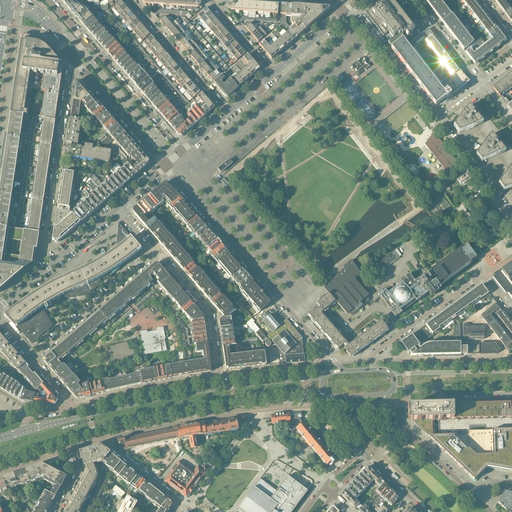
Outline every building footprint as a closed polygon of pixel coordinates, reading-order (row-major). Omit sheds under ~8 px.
[(81,8),(83,4),(84,0),(83,0),(78,0),(77,5),(70,11),(74,14),(81,8)] [(403,12),(398,6),(396,4),(393,0),(380,0),(379,1),(380,2),(378,4),(400,33),(402,36),(405,34),(409,40),(417,33),(410,25),(401,13),(403,12)] [(451,16),(441,3),(438,0),(424,0),(442,23),(451,16)] [(496,27),(484,12),(475,0),(461,0),(488,35),(489,36),(482,42),(480,39),(464,51),(465,52),(474,64),(493,50),(494,49),(495,49),(496,48),(497,47),(498,47),(499,46),(500,45),(501,44),(501,43),(505,40),(496,29),(495,30),(494,29),(496,27)] [(71,1),(66,5),(70,11),(77,5),(72,2),(71,1)] [(120,1),(118,2),(112,8),(116,11),(124,5),(120,1)] [(241,2),(233,1),(233,10),(240,11),(241,2)] [(511,7),(507,1),(499,7),(505,14),(511,7)] [(248,2),(241,2),(240,11),(248,11),(248,2)] [(256,3),(248,2),(248,11),(255,12),(256,3)] [(263,3),(256,3),(255,12),(263,12),(263,3)] [(271,4),(263,3),(263,12),(270,13),(271,4)] [(469,82),(428,29),(408,45),(399,33),(400,33),(378,4),(377,3),(371,8),(365,12),(368,15),(368,16),(375,25),(374,25),(378,31),(379,31),(383,37),(384,36),(389,32),(391,34),(392,33),(395,37),(388,42),(392,48),(391,49),(435,107),(437,106),(437,105),(441,102),(442,103),(451,96),(452,96),(452,95),(459,90),(460,89),(461,89),(462,89),(462,87),(469,82)] [(77,18),(86,10),(89,7),(83,4),(81,8),(74,14),(77,18)] [(278,5),(271,4),(270,13),(278,13),(278,5)] [(124,5),(116,11),(119,15),(127,8),(124,5)] [(281,5),(279,25),(280,26),(293,41),(330,9),(329,9),(281,5)] [(127,8),(119,15),(122,19),(130,12),(127,8)] [(206,8),(204,10),(197,15),(201,19),(209,12),(206,8)] [(87,10),(86,10),(77,18),(80,22),(89,14),(90,13),(87,10)] [(187,12),(171,11),(158,10),(153,14),(155,17),(159,14),(185,16),(189,20),(192,17),(187,12)] [(130,12),(122,19),(126,23),(134,16),(130,12)] [(209,12),(201,19),(204,23),(212,15),(209,12)] [(89,14),(80,22),(83,26),(92,18),(94,17),(92,15),(91,16),(89,14)] [(101,26),(110,18),(104,15),(97,21),(95,22),(87,29),(91,34),(99,26),(101,26)] [(212,15),(204,23),(207,27),(216,19),(212,15)] [(473,43),(461,27),(452,15),(451,16),(442,23),(464,51),(473,43)] [(134,16),(126,23),(129,27),(137,20),(134,16)] [(164,17),(160,21),(166,28),(171,24),(169,23),(164,17)] [(92,18),(83,26),(87,29),(95,22),(97,21),(95,19),(94,20),(92,18)] [(216,19),(207,27),(211,30),(219,23),(216,19)] [(369,19),(365,22),(377,36),(380,34),(372,24),(373,23),(369,19)] [(137,20),(129,27),(132,30),(140,23),(137,20)] [(97,41),(116,25),(113,21),(104,29),(94,38),(97,41)] [(171,24),(166,28),(170,32),(178,25),(175,21),(174,21),(171,24)] [(140,23),(132,30),(135,34),(143,27),(140,23)] [(219,23),(211,30),(214,34),(222,27),(219,23)] [(249,23),(245,27),(251,34),(256,31),(249,23)] [(100,45),(119,28),(116,25),(97,41),(100,45)] [(178,25),(170,32),(173,36),(181,28),(178,25)] [(104,29),(101,26),(99,26),(91,34),(94,38),(104,29)] [(293,41),(280,26),(276,30),(289,45),(293,41)] [(143,27),(135,34),(139,38),(147,31),(143,27)] [(222,27),(214,34),(217,38),(226,31),(222,27)] [(260,27),(256,31),(251,34),(255,38),(263,31),(260,27)] [(103,48),(112,40),(122,32),(119,28),(100,45),(103,48)] [(181,28),(173,36),(176,40),(185,32),(181,28)] [(289,45),(276,30),(272,33),(284,48),(289,45)] [(147,31),(139,38),(142,42),(150,35),(147,31)] [(226,31),(217,38),(220,42),(229,34),(226,31)] [(263,31),(255,38),(258,42),(266,35),(263,31)] [(185,32),(176,40),(180,43),(188,36),(185,32)] [(395,37),(392,33),(391,34),(389,32),(384,36),(388,42),(395,37)] [(284,48),(272,33),(267,37),(280,52),(284,48)] [(229,34),(220,42),(224,46),(232,38),(229,34)] [(61,83),(64,68),(63,67),(63,63),(60,63),(58,60),(60,59),(50,48),(48,46),(46,45),(45,44),(44,43),(43,42),(41,41),(40,41),(39,41),(38,40),(36,40),(34,40),(34,42),(29,41),(30,36),(22,35),(14,89),(14,90),(11,113),(27,116),(31,90),(46,92),(60,94),(61,88),(61,83)] [(151,36),(143,43),(146,47),(154,40),(151,36)] [(188,36),(180,43),(183,47),(191,40),(188,36)] [(280,52),(267,37),(263,41),(269,48),(276,56),(278,54),(280,52)] [(232,38),(224,46),(227,49),(235,42),(232,38)] [(106,52),(115,44),(112,40),(103,48),(106,52)] [(154,40),(146,47),(149,50),(157,44),(154,40)] [(191,40),(183,47),(186,51),(195,44),(191,40)] [(269,48),(263,41),(259,45),(265,52),(269,48)] [(235,42),(227,49),(230,53),(239,46),(235,42)] [(115,44),(106,52),(109,55),(118,47),(115,44)] [(157,44),(149,50),(153,54),(161,47),(157,44)] [(195,44),(186,51),(189,55),(198,47),(195,44)] [(239,46),(230,53),(234,57),(242,50),(239,46)] [(112,59),(121,51),(118,47),(109,55),(112,59)] [(161,47),(153,54),(156,58),(164,51),(161,47)] [(198,47),(189,55),(193,59),(201,51),(198,47)] [(124,54),(127,51),(124,48),(123,49),(121,51),(112,59),(115,62),(124,54)] [(276,56),(269,48),(265,52),(271,59),(276,56)] [(118,66),(132,53),(129,50),(127,51),(124,54),(115,62),(118,66)] [(242,50),(234,57),(237,61),(245,53),(242,50)] [(164,51),(156,58),(159,62),(167,55),(164,51)] [(201,51),(193,59),(196,62),(204,55),(201,51)] [(121,69),(135,57),(132,53),(118,66),(121,69)] [(247,54),(246,55),(243,58),(249,65),(254,62),(247,54)] [(167,55),(159,62),(163,66),(171,59),(167,55)] [(204,55),(196,62),(199,66),(208,59),(204,55)] [(124,73),(138,60),(135,57),(121,69),(124,73)] [(256,73),(249,65),(243,58),(239,62),(251,76),(256,73)] [(171,59),(163,66),(166,69),(174,62),(171,59)] [(208,59),(199,66),(202,70),(211,62),(208,59)] [(127,76),(141,63),(138,60),(124,73),(127,76)] [(130,80),(141,71),(141,70),(148,64),(145,61),(141,63),(127,76),(130,80)] [(174,62),(166,69),(169,73),(177,66),(174,62)] [(211,62),(202,70),(206,74),(214,66),(211,62)] [(251,76),(239,62),(234,65),(247,80),(251,76)] [(259,69),(256,64),(254,62),(249,65),(256,73),(259,69)] [(247,80),(234,65),(230,69),(243,84),(247,80)] [(177,66),(169,73),(172,77),(180,70),(177,66)] [(214,66),(206,74),(209,77),(217,70),(214,66)] [(136,87),(155,71),(152,67),(144,74),(133,83),(136,87)] [(243,84),(230,69),(226,73),(239,87),(243,84)] [(139,90),(150,81),(158,73),(155,70),(155,71),(136,87),(139,90)] [(180,70),(172,77),(176,81),(184,74),(180,70)] [(217,70),(209,77),(212,81),(221,74),(217,70)] [(133,83),(144,74),(141,71),(130,80),(133,83)] [(222,75),(213,82),(213,83),(216,87),(223,81),(224,83),(225,82),(224,80),(228,77),(225,73),(222,75)] [(184,74),(176,81),(179,84),(187,77),(184,74)] [(187,77),(179,84),(182,88),(190,81),(187,77)] [(238,88),(232,81),(228,77),(224,80),(225,82),(224,83),(225,83),(223,85),(224,86),(227,83),(234,91),(238,88)] [(325,77),(306,93),(309,97),(313,94),(314,95),(321,88),(320,86),(328,80),(325,77)] [(511,101),(508,105),(501,97),(511,88),(511,83),(507,77),(492,88),(500,98),(507,106),(511,112),(511,101)] [(148,100),(167,83),(164,80),(156,88),(145,97),(148,100)] [(79,81),(76,82),(75,89),(79,90),(83,86),(79,81)] [(142,94),(152,85),(153,84),(150,81),(139,90),(142,94)] [(190,81),(182,88),(185,92),(193,85),(190,81)] [(224,88),(223,86),(224,86),(223,85),(225,83),(224,83),(223,81),(216,87),(220,92),(224,88)] [(151,104),(170,87),(167,83),(148,100),(151,104)] [(234,91),(227,83),(224,86),(223,86),(224,88),(230,95),(234,91)] [(145,97),(156,88),(153,84),(152,85),(142,94),(145,97)] [(193,85),(185,92),(189,96),(197,89),(193,85)] [(79,90),(75,89),(74,94),(81,96),(87,91),(83,86),(79,90)] [(164,99),(170,93),(173,91),(170,87),(151,104),(154,108),(164,99)] [(230,95),(224,88),(220,92),(225,97),(227,97),(230,95)] [(197,89),(189,96),(192,99),(200,93),(197,89)] [(87,91),(81,96),(74,94),(73,100),(80,101),(82,101),(90,95),(87,91)] [(55,119),(59,97),(60,94),(46,92),(46,94),(44,94),(41,117),(55,119)] [(157,111),(173,97),(170,93),(164,99),(154,108),(157,111)] [(199,108),(208,100),(202,93),(193,101),(198,106),(199,108)] [(85,107),(94,99),(90,95),(82,101),(80,101),(80,107),(85,107)] [(160,114),(170,106),(171,105),(179,98),(177,96),(175,98),(174,96),(174,97),(173,97),(157,111),(160,114)] [(281,102),(284,106),(292,100),(289,96),(281,102)] [(88,111),(98,103),(94,99),(85,107),(88,111)] [(80,107),(80,101),(73,100),(70,118),(78,119),(80,107)] [(213,108),(210,103),(208,100),(199,108),(206,115),(208,114),(213,108)] [(92,115),(101,107),(98,103),(88,111),(92,115)] [(163,118),(173,109),(174,108),(171,105),(170,106),(160,114),(163,118)] [(198,122),(189,111),(184,106),(180,109),(184,112),(190,119),(195,125),(198,122)] [(206,115),(199,108),(198,106),(195,108),(194,110),(202,119),(205,116),(206,115)] [(483,123),(477,116),(476,118),(475,117),(473,114),(474,113),(469,106),(453,127),(459,133),(476,126),(483,123)] [(96,120),(105,112),(101,107),(92,115),(89,118),(91,120),(94,118),(96,120)] [(166,121),(178,111),(177,111),(175,108),(174,108),(173,109),(163,118),(166,121)] [(202,119),(194,110),(192,108),(189,111),(198,122),(202,119)] [(169,125),(179,116),(184,112),(180,109),(178,111),(166,121),(169,125)] [(105,112),(96,120),(99,124),(109,116),(105,112)] [(190,119),(184,112),(179,116),(182,120),(185,123),(190,129),(195,125),(190,119)] [(27,116),(11,113),(2,170),(23,173),(23,168),(20,167),(20,166),(24,167),(25,157),(21,157),(22,156),(25,156),(27,146),(23,146),(23,145),(27,146),(27,141),(24,140),(24,137),(28,138),(29,133),(25,132),(25,131),(29,132),(30,122),(27,121),(30,121),(31,119),(27,118),(27,116)] [(109,116),(99,124),(103,128),(112,120),(109,116)] [(172,128),(182,120),(179,116),(169,125),(172,128)] [(88,129),(87,120),(78,119),(70,118),(69,126),(80,127),(88,129)] [(106,132),(116,124),(112,120),(103,128),(106,132)] [(175,132),(185,123),(182,120),(172,128),(175,132)] [(246,135),(257,126),(253,121),(242,131),(246,135)] [(185,123),(175,132),(179,136),(181,136),(190,129),(185,123)] [(110,136),(119,128),(116,124),(106,132),(98,139),(99,140),(96,143),(99,146),(106,139),(110,136)] [(234,128),(229,125),(226,131),(231,134),(234,128)] [(80,133),(80,127),(69,126),(68,131),(68,137),(67,143),(71,143),(78,144),(79,135),(78,135),(78,133),(80,133)] [(114,140),(123,132),(119,128),(110,136),(106,139),(110,144),(114,140)] [(117,145),(127,136),(123,132),(114,140),(117,145)] [(222,134),(195,158),(198,161),(225,137),(222,134)] [(456,163),(434,135),(428,143),(427,142),(425,145),(429,149),(431,148),(440,160),(442,165),(440,167),(444,171),(456,163)] [(492,135),(487,141),(476,155),(481,162),(505,152),(500,145),(498,146),(496,144),(495,143),(497,142),(492,135)] [(119,150),(130,141),(127,136),(117,145),(116,146),(119,150)] [(215,160),(227,150),(229,153),(232,150),(230,147),(238,140),(236,138),(206,161),(208,164),(210,163),(213,166),(217,163),(215,160)] [(124,153),(134,145),(130,141),(119,150),(114,154),(115,156),(117,155),(119,158),(120,157),(122,155),(124,153)] [(109,162),(110,151),(96,149),(95,151),(92,150),(92,146),(85,145),(84,149),(81,149),(81,147),(73,146),(73,147),(71,147),(71,143),(67,143),(65,156),(109,162)] [(126,158),(138,149),(134,145),(124,153),(122,155),(120,157),(120,160),(122,162),(126,158)] [(129,162),(141,152),(139,151),(139,150),(138,149),(126,158),(129,162)] [(135,168),(146,158),(141,152),(129,162),(135,168)] [(131,180),(118,165),(112,158),(111,164),(127,183),(131,180)] [(139,173),(149,164),(149,162),(146,158),(135,168),(139,173)] [(221,173),(232,163),(229,160),(218,169),(221,173)] [(134,176),(126,167),(125,166),(122,162),(118,165),(131,180),(134,176)] [(139,173),(135,168),(129,162),(125,166),(126,167),(134,176),(139,173)] [(127,183),(111,164),(110,170),(115,176),(123,186),(127,183)] [(511,166),(509,170),(499,183),(498,184),(504,191),(511,187),(511,166)] [(23,173),(2,170),(0,186),(0,227),(14,229),(18,203),(15,203),(15,202),(18,202),(19,197),(16,197),(16,194),(20,194),(20,189),(17,189),(17,188),(20,188),(22,179),(18,178),(18,177),(22,178),(23,173)] [(80,223),(72,214),(71,214),(72,214),(70,212),(71,208),(68,207),(73,173),(63,171),(52,240),(54,241),(55,241),(58,242),(80,223)] [(458,179),(461,183),(464,181),(465,182),(470,178),(467,175),(465,173),(462,175),(461,174),(458,176),(460,178),(458,179)] [(119,189),(110,178),(107,174),(103,177),(106,182),(107,183),(115,193),(119,189)] [(102,185),(93,175),(90,175),(89,178),(93,183),(94,184),(98,189),(107,200),(111,196),(102,185)] [(123,186),(115,176),(113,178),(112,177),(110,178),(119,189),(123,186)] [(115,193),(107,183),(106,182),(102,185),(111,196),(115,193)] [(98,189),(94,184),(93,183),(89,187),(91,190),(93,193),(103,203),(107,200),(98,189)] [(180,197),(174,191),(167,183),(165,183),(151,195),(159,205),(160,206),(163,203),(162,201),(163,200),(169,206),(180,197)] [(228,192),(248,217),(252,214),(238,197),(237,198),(231,190),(228,192)] [(86,199),(95,210),(99,207),(89,196),(85,191),(81,194),(84,197),(86,199)] [(103,203),(93,193),(89,196),(99,207),(103,203)] [(440,194),(424,206),(434,218),(450,207),(440,194)] [(159,205),(151,195),(147,198),(155,208),(156,208),(160,212),(163,209),(160,206),(159,205)] [(453,209),(452,210),(454,213),(456,211),(460,216),(462,215),(466,219),(469,217),(470,216),(463,206),(471,201),(472,202),(474,200),(471,196),(453,209)] [(487,201),(484,196),(478,201),(481,205),(485,202),(486,203),(482,206),(489,216),(492,214),(495,217),(498,214),(487,201)] [(95,210),(86,199),(84,197),(80,200),(82,202),(91,213),(95,210)] [(180,197),(169,206),(172,210),(174,209),(183,201),(180,197)] [(147,198),(144,201),(152,211),(156,208),(155,208),(147,198)] [(144,201),(140,204),(149,215),(152,211),(144,201)] [(183,201),(174,209),(175,211),(174,212),(175,214),(186,205),(183,201)] [(82,202),(78,206),(79,207),(87,217),(91,213),(82,202)] [(136,208),(142,214),(149,223),(153,219),(149,215),(140,204),(136,208)] [(186,205),(175,214),(177,215),(178,214),(180,216),(189,208),(186,205)] [(226,209),(239,225),(244,222),(230,205),(226,209)] [(87,217),(79,207),(75,210),(84,220),(87,217)] [(133,210),(133,212),(138,218),(142,214),(136,208),(133,210)] [(183,220),(192,212),(189,208),(180,216),(179,217),(181,219),(181,218),(183,220)] [(84,220),(75,210),(72,214),(71,214),(72,214),(80,223),(84,220)] [(192,212),(183,220),(185,222),(184,222),(185,224),(187,223),(195,215),(192,212)] [(149,230),(157,223),(164,217),(160,213),(154,218),(153,219),(149,223),(145,226),(149,230)] [(149,223),(142,214),(138,218),(145,226),(149,223)] [(195,215),(187,223),(188,225),(186,226),(188,228),(198,219),(195,215)] [(474,215),(471,218),(477,226),(480,224),(474,215)] [(161,219),(177,237),(182,233),(179,230),(178,230),(176,227),(174,229),(177,232),(176,232),(171,226),(172,226),(174,228),(176,226),(171,220),(169,223),(164,217),(161,219)] [(504,225),(498,217),(494,220),(500,228),(504,225)] [(477,226),(471,218),(470,218),(468,220),(474,229),(477,226)] [(198,219),(188,228),(191,232),(201,223),(198,219)] [(171,237),(168,233),(164,230),(162,228),(163,227),(160,224),(159,225),(157,223),(149,230),(161,245),(171,237)] [(196,234),(205,226),(201,223),(191,232),(188,234),(190,236),(189,236),(191,238),(192,237),(196,234)] [(199,237),(208,230),(205,226),(196,234),(192,237),(195,241),(199,237)] [(14,229),(0,227),(0,291),(34,262),(35,256),(37,241),(38,233),(14,229)] [(202,241),(211,233),(208,230),(199,237),(200,239),(199,240),(201,242),(202,241)] [(211,233),(202,241),(203,243),(202,244),(204,246),(205,245),(214,237),(211,233)] [(249,236),(266,256),(269,253),(255,236),(254,236),(252,234),(249,236)] [(85,285),(94,281),(101,278),(102,278),(104,276),(105,276),(107,275),(109,273),(112,272),(118,266),(129,257),(140,248),(131,237),(128,240),(125,242),(123,244),(120,246),(117,248),(115,250),(112,252),(109,254),(106,256),(101,259),(99,260),(96,262),(95,263),(91,265),(88,267),(85,268),(83,269),(60,279),(57,281),(55,282),(49,285),(44,288),(42,289),(41,289),(37,292),(32,295),(30,297),(26,300),(23,302),(18,305),(12,310),(4,316),(15,328),(17,327),(42,308),(53,302),(53,301),(56,300),(58,298),(61,297),(77,289),(85,285)] [(180,248),(177,244),(171,237),(161,245),(171,256),(180,248)] [(207,249),(217,240),(214,237),(205,245),(207,247),(206,247),(206,248),(202,252),(203,253),(207,249)] [(217,240),(207,249),(211,253),(221,245),(217,240)] [(190,252),(196,259),(198,257),(192,250),(194,249),(187,241),(185,243),(192,250),(190,252)] [(392,313),(395,317),(398,315),(399,315),(402,313),(402,312),(401,311),(414,301),(415,302),(416,301),(417,302),(420,299),(421,300),(429,294),(431,296),(433,294),(434,295),(439,292),(438,290),(441,289),(439,287),(472,263),(471,262),(479,256),(477,254),(478,254),(472,246),(471,246),(470,244),(462,250),(461,248),(430,271),(415,282),(409,274),(405,277),(405,278),(401,281),(402,283),(388,293),(385,290),(382,292),(381,290),(379,292),(380,292),(377,294),(379,297),(380,296),(392,313)] [(221,245),(211,253),(214,258),(224,249),(221,245)] [(192,262),(180,248),(171,256),(183,270),(192,262)] [(218,262),(228,254),(224,249),(214,258),(218,262)] [(385,269),(397,260),(399,258),(394,251),(375,265),(379,271),(384,267),(385,269)] [(241,268),(228,254),(218,262),(231,277),(232,276),(241,268)] [(299,276),(305,272),(294,257),(288,262),(299,276)] [(324,288),(328,293),(336,302),(347,314),(348,313),(349,315),(350,315),(350,316),(351,316),(352,316),(352,315),(368,301),(369,301),(369,300),(369,299),(368,299),(367,297),(368,296),(365,292),(369,288),(369,287),(370,287),(370,286),(369,285),(352,262),(352,261),(351,261),(350,261),(349,261),(343,267),(344,268),(340,272),(335,276),(324,285),(324,286),(324,287),(324,288)] [(192,262),(183,270),(186,273),(195,265),(192,262)] [(511,262),(501,271),(500,272),(499,271),(493,275),(494,276),(492,278),(506,295),(507,293),(509,296),(511,293),(511,284),(510,282),(509,283),(508,282),(509,281),(511,278),(511,262)] [(156,263),(145,272),(149,277),(153,274),(159,281),(157,282),(160,286),(169,277),(158,264),(156,263)] [(195,265),(186,273),(188,276),(198,268),(195,265)] [(216,290),(210,282),(207,279),(204,275),(198,268),(188,276),(210,301),(219,294),(217,291),(218,291),(217,289),(216,290)] [(234,281),(244,272),(241,268),(232,276),(233,278),(232,279),(234,281)] [(145,272),(134,282),(142,291),(150,285),(148,283),(152,280),(149,277),(145,272)] [(220,280),(225,276),(223,275),(224,274),(223,272),(216,278),(220,282),(221,281),(220,280)] [(244,272),(234,281),(237,284),(238,284),(247,276),(244,272)] [(247,276),(238,284),(240,286),(239,287),(240,288),(241,287),(250,279),(247,276)] [(89,293),(85,285),(81,277),(73,281),(77,289),(81,297),(83,296),(87,295),(89,293)] [(169,277),(160,286),(170,298),(180,289),(169,277)] [(250,279),(241,287),(243,289),(242,290),(243,292),(254,283),(250,279)] [(142,291),(134,282),(122,292),(123,293),(130,300),(131,300),(142,291)] [(254,283),(243,292),(246,296),(257,287),(254,283)] [(489,295),(482,285),(426,325),(433,336),(441,330),(440,329),(476,303),(480,299),(482,301),(489,295)] [(257,287),(246,296),(250,299),(260,290),(257,287)] [(309,292),(313,297),(319,291),(315,287),(309,292)] [(174,300),(183,293),(180,289),(170,298),(172,300),(173,299),(174,300)] [(147,299),(156,292),(154,290),(145,297),(147,299)] [(264,295),(260,290),(250,299),(254,304),(264,295)] [(130,300),(123,293),(122,292),(119,294),(119,295),(111,302),(119,311),(127,304),(126,303),(127,303),(130,300)] [(190,301),(183,293),(174,300),(178,306),(181,310),(190,301)] [(219,294),(210,301),(213,305),(222,297),(220,295),(221,294),(220,293),(219,294)] [(324,312),(328,308),(336,302),(328,293),(324,297),(324,296),(322,297),(320,296),(318,298),(320,300),(316,304),(319,306),(317,308),(321,314),(324,312)] [(264,295),(254,304),(257,308),(267,299),(264,295)] [(138,309),(139,311),(155,298),(153,296),(138,309)] [(222,297),(213,305),(222,315),(232,307),(230,305),(231,305),(228,301),(227,302),(226,300),(225,301),(223,298),(224,298),(223,296),(222,297)] [(146,300),(145,298),(135,306),(137,308),(146,300)] [(31,344),(53,325),(36,299),(8,317),(17,327),(31,344)] [(267,299),(257,308),(260,312),(271,303),(267,299)] [(190,301),(181,310),(184,313),(194,305),(190,301)] [(111,302),(99,311),(107,320),(107,321),(119,311),(111,302)] [(504,348),(509,354),(511,351),(511,324),(496,304),(481,316),(505,347),(504,348)] [(194,305),(184,313),(190,320),(191,320),(192,321),(204,320),(203,316),(194,305)] [(231,320),(230,318),(229,315),(235,310),(234,308),(233,309),(232,307),(222,315),(224,317),(219,321),(220,328),(232,327),(231,324),(233,324),(232,320),(231,320)] [(326,320),(321,314),(317,308),(316,308),(313,311),(312,310),(310,312),(311,312),(308,315),(311,319),(310,320),(312,322),(311,323),(313,325),(315,323),(318,327),(326,320)] [(124,319),(133,312),(131,310),(121,318),(123,320),(124,319)] [(107,320),(99,311),(92,318),(100,326),(107,320)] [(266,311),(261,316),(262,317),(261,318),(264,321),(263,322),(272,332),(281,324),(272,314),(269,311),(267,312),(266,311)] [(92,318),(85,324),(93,332),(100,326),(92,318)] [(120,319),(110,328),(112,330),(122,321),(120,319)] [(271,341),(290,325),(286,320),(281,324),(272,332),(267,336),(271,341)] [(336,331),(326,320),(318,327),(321,330),(320,331),(322,333),(321,334),(323,337),(325,335),(328,338),(336,331)] [(381,320),(369,329),(376,339),(380,336),(380,337),(382,336),(383,337),(386,335),(384,333),(388,330),(381,320)] [(257,327),(253,323),(248,327),(252,331),(257,327)] [(460,355),(460,346),(460,323),(453,328),(453,343),(433,343),(432,344),(430,344),(429,344),(428,344),(427,345),(425,345),(424,346),(423,346),(420,349),(418,347),(420,345),(413,335),(401,343),(408,354),(409,353),(411,355),(410,356),(460,355)] [(85,324),(79,329),(86,338),(93,332),(85,324)] [(463,336),(463,340),(484,339),(484,336),(484,326),(468,327),(468,324),(463,324),(463,327),(463,336)] [(303,355),(302,339),(290,325),(271,341),(284,355),(284,354),(285,356),(295,355),(303,355)] [(426,325),(413,335),(420,345),(433,336),(426,325)] [(166,351),(164,339),(165,339),(163,328),(156,329),(157,331),(147,333),(146,331),(140,332),(143,345),(144,348),(143,348),(145,355),(166,351)] [(86,338),(79,329),(72,335),(79,344),(86,338)] [(372,342),(376,339),(369,329),(356,339),(363,348),(367,345),(368,346),(370,345),(371,346),(373,344),(372,342)] [(347,343),(340,335),(336,331),(328,338),(331,342),(330,343),(332,345),(331,346),(333,348),(335,346),(338,350),(343,346),(347,343)] [(262,333),(257,337),(262,343),(267,339),(262,333)] [(79,344),(72,335),(65,341),(72,349),(79,344)] [(9,344),(2,337),(0,338),(0,350),(6,358),(14,350),(11,346),(10,347),(8,345),(9,344)] [(359,351),(363,348),(356,339),(352,342),(348,345),(347,343),(343,346),(350,357),(355,354),(355,355),(358,353),(359,355),(361,353),(359,351)] [(65,341),(58,347),(65,355),(72,349),(65,341)] [(207,343),(196,344),(197,353),(203,352),(208,352),(207,343)] [(501,351),(495,343),(479,344),(479,345),(460,346),(460,355),(479,355),(496,354),(501,351)] [(231,369),(229,356),(229,353),(230,353),(229,349),(231,349),(231,345),(223,347),(226,368),(227,369),(231,369)] [(58,347),(51,353),(58,361),(65,355),(58,347)] [(18,355),(14,350),(6,358),(17,371),(18,370),(26,363),(22,359),(20,357),(19,357),(17,355),(18,355)] [(211,370),(208,352),(203,352),(203,356),(204,360),(195,361),(197,374),(210,372),(211,370)] [(51,353),(43,360),(54,373),(62,366),(58,361),(51,353)] [(197,374),(195,361),(180,364),(164,367),(167,379),(172,378),(186,376),(197,374)] [(27,368),(29,367),(26,363),(18,370),(30,384),(32,387),(30,389),(28,388),(26,392),(33,394),(35,394),(35,391),(43,384),(37,377),(34,373),(33,374),(27,368)] [(62,366),(54,373),(63,383),(73,375),(64,365),(62,366)] [(154,368),(140,371),(140,373),(142,384),(149,383),(157,381),(154,368)] [(140,373),(121,378),(124,388),(142,384),(140,373)] [(73,375),(63,383),(74,396),(81,389),(78,385),(80,383),(73,375)] [(7,378),(0,388),(4,391),(11,380),(7,378)] [(121,378),(102,382),(105,392),(124,388),(121,378)] [(11,380),(4,391),(8,393),(15,382),(11,380)] [(15,382),(8,393),(12,396),(18,386),(19,385),(15,382)] [(58,401),(43,384),(35,391),(35,394),(34,403),(56,405),(58,401)] [(18,386),(12,396),(16,398),(22,388),(18,386)] [(22,388),(16,398),(21,401),(24,391),(25,390),(22,388)] [(81,389),(74,396),(76,399),(78,399),(85,397),(84,390),(82,390),(81,389)] [(26,392),(24,391),(21,401),(34,403),(35,394),(33,394),(26,392)] [(420,406),(408,406),(408,421),(412,421),(474,481),(475,479),(480,474),(480,475),(486,469),(511,473),(511,423),(510,404),(486,404),(486,405),(487,405),(487,406),(453,407),(453,405),(441,405),(441,408),(420,408),(420,406)] [(332,456),(301,419),(301,413),(289,414),(289,413),(271,415),(271,425),(276,424),(276,428),(286,427),(292,432),(295,428),(296,429),(326,466),(329,464),(330,466),(338,460),(334,455),(332,456)] [(174,429),(176,439),(179,439),(182,438),(182,440),(190,439),(191,448),(197,447),(195,436),(205,434),(205,435),(232,431),(235,433),(243,422),(243,418),(228,420),(204,424),(203,424),(177,428),(174,429)] [(124,439),(118,440),(119,445),(126,451),(128,450),(176,439),(174,429),(131,438),(124,439)] [(78,511),(88,494),(93,485),(98,488),(100,485),(95,482),(95,481),(100,484),(103,479),(98,476),(94,463),(98,462),(102,461),(103,462),(109,454),(110,453),(100,446),(80,452),(84,467),(85,466),(87,474),(68,509),(70,509),(69,511),(67,511),(66,511),(78,511)] [(227,461),(232,465),(240,453),(236,450),(227,461)] [(121,462),(110,453),(109,454),(103,462),(102,463),(113,472),(121,462)] [(187,498),(208,470),(204,467),(200,464),(198,466),(193,472),(179,461),(164,481),(187,498)] [(126,467),(121,462),(113,472),(118,476),(118,477),(126,467)] [(43,480),(49,468),(42,465),(36,467),(40,479),(41,480),(43,480)] [(40,479),(36,467),(25,470),(29,482),(30,485),(36,483),(35,481),(40,479)] [(126,467),(118,477),(130,486),(138,476),(126,467)] [(48,482),(54,471),(49,468),(43,480),(48,482)] [(380,487),(370,478),(374,474),(368,468),(366,468),(360,474),(376,490),(380,487)] [(25,470),(14,474),(17,486),(29,482),(25,470)] [(61,487),(65,478),(66,477),(54,471),(48,482),(55,486),(56,484),(61,487)] [(17,486),(14,474),(2,478),(6,489),(10,488),(11,491),(13,490),(12,487),(17,486)] [(300,484),(308,490),(314,481),(304,474),(301,477),(300,477),(298,480),(301,482),(300,484)] [(376,490),(360,474),(357,478),(367,488),(367,487),(373,493),(376,490)] [(383,483),(374,474),(370,478),(380,487),(383,483)] [(106,476),(87,511),(90,511),(106,482),(109,478),(106,476)] [(134,488),(141,479),(138,476),(130,486),(130,485),(134,488)] [(278,505),(272,511),(291,511),(308,491),(300,485),(288,476),(276,491),(270,500),(278,505)] [(6,489),(2,478),(0,478),(0,497),(1,497),(8,495),(6,489)] [(367,488),(357,478),(353,482),(364,491),(367,488)] [(138,491),(145,482),(141,479),(134,488),(138,491)] [(260,479),(235,511),(272,511),(278,505),(270,500),(276,491),(260,479)] [(106,486),(111,489),(114,484),(109,481),(106,486)] [(156,491),(145,482),(138,491),(149,500),(156,491)] [(364,491),(353,482),(349,486),(359,495),(364,491)] [(372,503),(387,486),(383,483),(380,487),(376,490),(373,493),(368,499),(372,503)] [(56,484),(55,486),(54,488),(53,488),(50,494),(55,497),(61,487),(56,484)] [(125,493),(115,486),(111,490),(121,498),(125,493)] [(359,495),(349,486),(345,491),(353,498),(356,500),(360,496),(359,495)] [(382,500),(391,490),(387,486),(372,503),(376,506),(381,501),(382,500)] [(391,490),(382,500),(383,500),(384,500),(387,503),(395,494),(391,490)] [(45,511),(47,511),(55,497),(50,494),(44,491),(36,507),(45,511)] [(167,500),(156,491),(149,500),(160,509),(161,508),(167,500)] [(353,498),(345,491),(342,494),(342,496),(348,502),(353,498)] [(511,511),(511,507),(511,508),(511,507),(511,493),(505,492),(503,493),(498,502),(499,504),(507,511),(511,511)] [(23,504),(34,495),(32,493),(22,502),(23,504)] [(395,494),(387,503),(391,507),(398,498),(398,496),(395,494)] [(13,509),(23,500),(22,498),(17,501),(11,504),(13,509)] [(131,511),(136,503),(129,499),(127,498),(119,511),(131,511)] [(362,506),(356,500),(353,498),(348,502),(357,511),(362,506)] [(167,500),(161,508),(164,510),(167,511),(171,504),(171,502),(167,500)]
